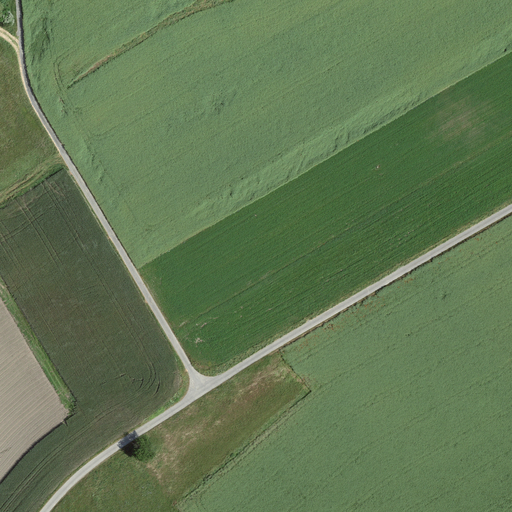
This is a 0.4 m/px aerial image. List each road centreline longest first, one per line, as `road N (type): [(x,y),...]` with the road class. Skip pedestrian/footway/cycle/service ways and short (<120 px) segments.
road 1 (track): [(44,511),(75,476),(204,387),(511,209)]
road 2 (track): [(204,387),(26,92),(18,0)]
